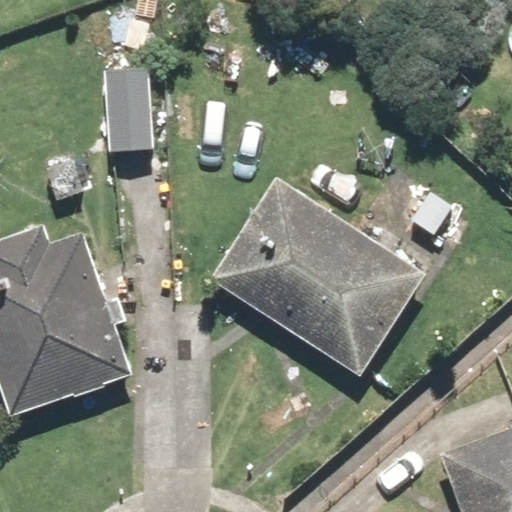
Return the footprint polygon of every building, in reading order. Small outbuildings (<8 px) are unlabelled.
[(147,69),(103,72),(108,157),(152,155),(147,69)] [(78,153),(36,169),(51,210),(93,194),(78,153)] [(409,168),(381,201),(433,244),(461,212),(409,168)] [(274,179),(205,283),(360,385),(429,281),(274,179)] [(0,241),(0,401),(8,425),(132,380),(82,240),(47,252),(38,227),(0,241)] [(511,511),(511,435),(440,458),(457,511),(511,511)]
